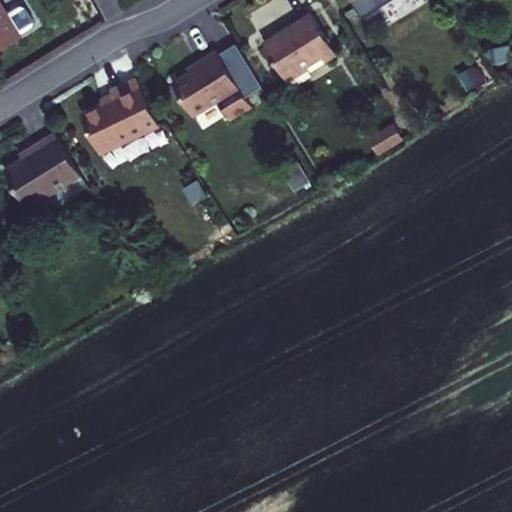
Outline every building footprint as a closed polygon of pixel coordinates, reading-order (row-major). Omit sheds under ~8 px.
[(348,0),(356,13),(376,0),(348,0)] [(0,49),(21,37),(6,14),(0,3),(0,49)] [(21,6),(6,14),(21,37),(34,29),(36,22),(27,7),(21,6)] [(281,32),(262,44),(285,80),(306,67),(310,72),(334,57),(309,14),(293,22),(295,26),(283,34),(281,32)] [(250,108),(244,98),(260,87),(234,45),(217,55),(215,51),(195,63),(193,71),(172,84),(192,117),(218,101),(219,104),(230,121),(250,108)] [(82,113),(101,154),(161,126),(137,77),(110,90),(112,93),(114,97),(103,103),(82,113)] [(103,103),(114,97),(112,93),(101,98),(103,103)] [(377,153),(402,139),(394,126),(370,140),(377,153)] [(18,207),(23,204),(26,209),(80,175),(53,132),(29,147),(30,152),(2,170),(13,187),(8,190),(18,207)]
